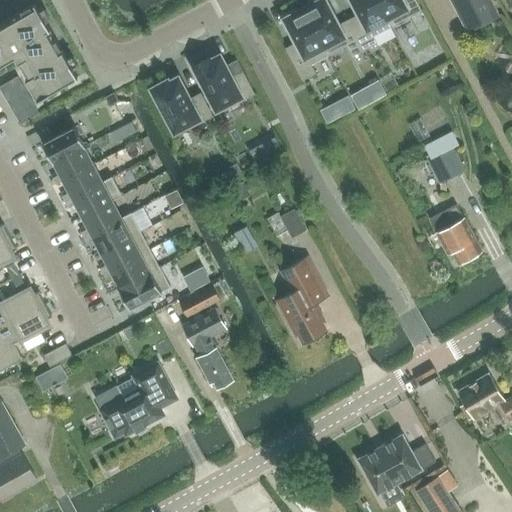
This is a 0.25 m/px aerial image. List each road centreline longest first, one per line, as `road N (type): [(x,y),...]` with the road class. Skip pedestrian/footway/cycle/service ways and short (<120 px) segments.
road 1 (unclassified): [(164,511),(511,316)]
road 2 (residential): [(70,0),(101,51),(120,56),(231,0)]
road 3 (residential): [(0,171),(84,332)]
